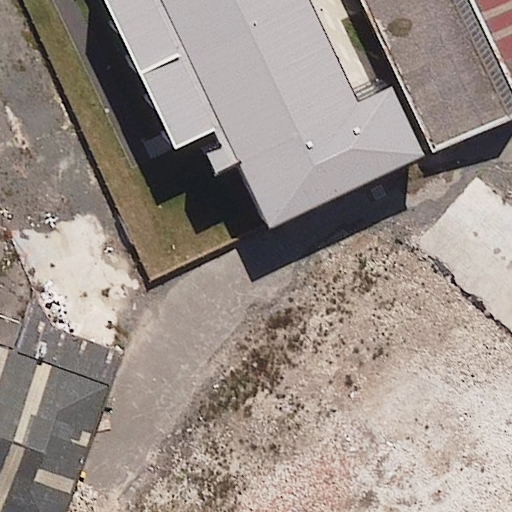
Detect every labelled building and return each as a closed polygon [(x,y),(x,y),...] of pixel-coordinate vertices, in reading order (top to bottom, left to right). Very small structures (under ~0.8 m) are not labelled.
[(0,0),(0,19),(11,15),(4,0),(0,0)] [(112,0),(109,2),(176,150),(213,133),(219,147),(209,151),(218,169),(243,158),(270,217),(412,153),(386,97),(352,113),(300,0),(112,0)] [(511,0),(365,0),(435,146),(511,108),(511,0)] [(74,65),(53,8),(32,16),(53,73),(74,65)] [(412,258),(511,345),(511,207),(482,181),(412,258)] [(289,352),(468,511),(511,511),(511,345),(412,258),(390,238),(372,259),(344,233),(264,323),(292,348),(289,352)] [(0,511),(65,511),(123,350),(28,316),(17,347),(0,340),(0,511)] [(468,511),(289,352),(250,395),(225,373),(152,455),(177,477),(145,511),(468,511)]
